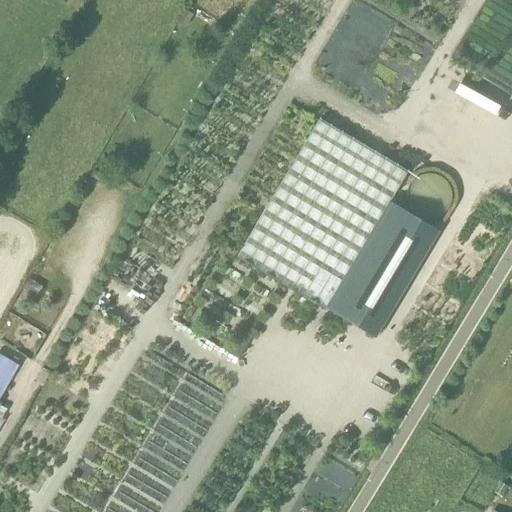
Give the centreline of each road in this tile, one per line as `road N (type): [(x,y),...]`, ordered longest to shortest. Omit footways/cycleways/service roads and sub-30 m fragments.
road 1 (unknown): [(40,511),(134,346),(160,333),(246,382),(246,396),(179,511)]
road 2 (unclassified): [(350,511),(511,247)]
road 3 (unknown): [(105,220),(61,334),(0,446)]
